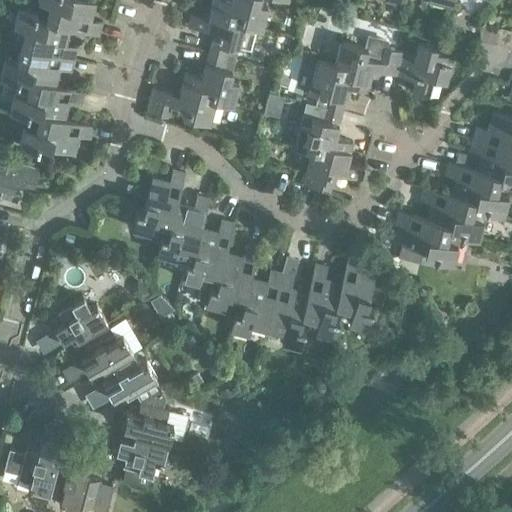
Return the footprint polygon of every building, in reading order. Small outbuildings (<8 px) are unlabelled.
[(102,21),(90,18),(95,1),(92,0),(39,0),(40,0),(51,3),(47,19),(65,24),(65,25),(70,26),(98,34),(102,21)] [(258,2),(258,0),(211,0),(211,4),(236,10),(234,20),(256,26),(260,27),(266,4),(258,2)] [(214,29),(208,50),(235,58),(238,46),(251,49),(256,26),(234,20),(236,10),(211,4),(207,17),(191,12),(188,22),(214,29)] [(77,45),(65,42),(70,26),(65,25),(65,24),(47,19),(37,17),(38,11),(19,6),(14,24),(25,27),(21,45),(73,58),(77,45)] [(341,39),(335,61),(343,64),(341,73),(367,80),(371,68),(396,75),(403,50),(384,45),(380,59),(365,55),(367,46),(341,39)] [(396,75),(409,78),(414,79),(411,90),(429,95),(434,78),(445,81),(453,54),(435,49),(436,45),(418,41),(415,53),(403,50),(396,75)] [(50,82),(55,83),(59,67),(70,70),(73,58),(21,45),(17,61),(5,58),(0,77),(19,82),(20,76),(31,79),(31,77),(50,82)] [(235,58),(208,50),(201,75),(185,71),(182,80),(208,87),(205,97),(215,99),(232,104),(238,81),(230,78),(235,58)] [(306,101),(341,110),(348,85),(365,90),(367,80),(341,73),(343,64),(335,61),(317,57),(307,94),(306,101)] [(63,86),(55,83),(50,82),(31,77),(31,79),(27,95),(16,92),(11,110),(29,115),(30,109),(41,112),(60,116),(65,117),(69,101),(80,104),(84,90),(63,86)] [(210,121),(215,99),(205,97),(208,87),(182,80),(179,93),(153,86),(147,110),(167,115),(171,102),(185,106),(183,114),(210,121)] [(294,145),(311,150),(320,152),(323,143),(349,149),(352,139),(335,135),(341,110),(306,101),(294,145)] [(511,115),(497,112),(492,110),(487,128),(475,125),(472,137),(511,147),(511,115)] [(94,124),(65,117),(60,116),(41,112),(37,128),(24,125),(20,144),(39,149),(40,143),(74,151),(79,134),(90,137),(94,124)] [(476,168),(481,170),(501,175),(501,176),(511,179),(509,185),(511,185),(511,147),(472,137),(468,150),(480,153),(476,168)] [(302,184),(329,191),(334,170),(360,177),(362,166),(346,162),(349,149),(323,143),(320,152),(311,150),(302,184)] [(0,194),(16,199),(19,186),(32,189),(38,167),(16,161),(16,159),(10,157),(9,160),(0,157),(0,194)] [(444,173),(456,176),(451,192),(457,193),(456,194),(476,199),(475,200),(486,202),(484,208),(487,209),(503,213),(508,195),(496,192),(501,176),(501,175),(481,170),(476,168),(447,161),(444,173)] [(169,179),(151,175),(142,209),(136,207),(132,226),(150,231),(160,238),(161,233),(166,234),(169,223),(170,224),(174,205),(176,205),(177,200),(184,171),(171,168),(169,179)] [(135,183),(128,181),(126,189),(133,191),(135,183)] [(477,238),(482,219),(487,209),(484,208),(486,202),(475,200),(476,199),(456,194),(457,193),(451,192),(422,184),(419,197),(431,200),(427,216),(432,218),(450,223),(450,224),(461,227),(459,233),(461,233),(477,238)] [(193,204),(177,200),(176,205),(174,205),(170,224),(169,223),(166,234),(161,233),(160,238),(156,251),(185,259),(186,258),(191,260),(194,249),(199,230),(200,231),(201,226),(208,196),(196,193),(193,204)] [(453,262),(461,233),(459,233),(461,227),(450,224),(450,223),(432,218),(427,216),(398,209),(394,222),(406,225),(401,243),(436,252),(435,257),(453,262)] [(221,219),(218,230),(201,226),(200,231),(199,230),(194,249),(191,260),(186,258),(185,259),(181,277),(199,282),(202,270),(218,274),(223,256),(225,256),(226,251),(234,222),(221,219)] [(398,255),(433,264),(435,257),(436,252),(401,243),(398,255)] [(242,255),(226,251),(225,256),(223,256),(218,274),(219,275),(216,285),(210,283),(205,302),(224,306),(227,295),(243,299),(247,280),(249,281),(251,275),(258,247),(245,244),(242,255)] [(348,252),(341,281),(339,286),(334,304),(336,305),(352,309),(349,321),(367,326),(372,307),(367,306),(376,271),(358,266),(360,255),(348,252)] [(314,262),(307,290),(306,295),(305,295),(305,296),(300,315),(302,316),(319,320),(315,331),(334,335),(339,317),(333,316),(336,305),(334,304),(339,286),(341,281),(324,277),(327,265),(314,262)] [(269,268),(266,279),(251,275),(249,281),(247,280),(243,299),(240,310),(234,308),(229,327),(248,332),(251,320),(267,325),(282,271),(269,268)] [(300,315),(305,296),(305,295),(306,295),(307,290),(291,286),(294,274),(282,271),(267,325),(284,329),(281,341),(300,345),(305,327),(300,325),(302,316),(300,315)] [(62,341),(63,340),(74,333),(77,339),(108,321),(96,302),(90,306),(84,295),(57,311),(63,321),(54,327),(62,341)] [(96,365),(98,370),(105,366),(106,367),(134,350),(141,346),(124,317),(110,325),(84,340),(90,351),(81,356),(89,369),(96,365)] [(141,361),(134,350),(106,367),(105,366),(98,370),(113,395),(124,388),(127,393),(134,389),(134,390),(156,377),(158,376),(147,357),(141,361)] [(136,427),(134,434),(168,443),(170,437),(182,440),(189,413),(169,408),(169,407),(163,405),(166,395),(156,377),(134,390),(140,399),(137,411),(126,408),(123,423),(136,427)] [(163,463),(168,443),(134,434),(133,438),(120,435),(116,450),(126,452),(123,464),(152,472),(155,461),(163,463)] [(19,473),(18,476),(32,480),(30,487),(48,492),(56,463),(57,463),(58,459),(52,457),(55,444),(41,440),(38,450),(26,447),(25,451),(9,447),(4,469),(19,473)] [(101,478),(88,474),(89,469),(69,464),(69,466),(57,463),(56,463),(48,492),(62,495),(60,503),(79,508),(78,511),(104,511),(106,510),(113,484),(100,481),(101,478)]
